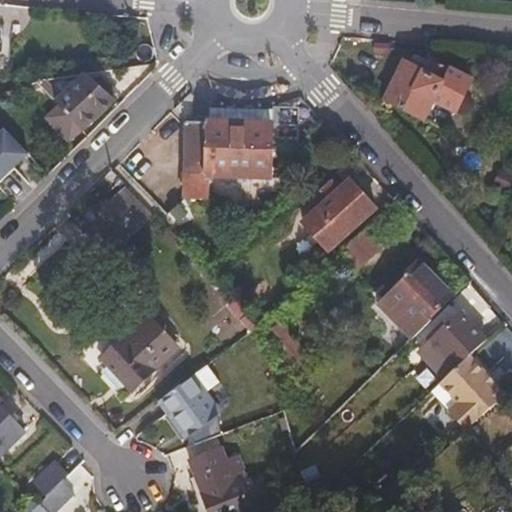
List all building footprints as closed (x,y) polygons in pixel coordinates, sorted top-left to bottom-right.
[(0,23),(0,74),(14,76),(20,25),(0,23)] [(405,63),(385,102),(434,127),(438,127),(457,90),(420,71),(405,63)] [(420,71),(457,90),(438,127),(445,130),(470,82),(448,69),(432,68),(424,64),(420,71)] [(92,77),(62,105),(84,129),(114,100),(107,91),(112,85),(102,75),(97,80),(92,77)] [(272,176),(274,109),(239,108),(211,106),(210,120),(189,120),(188,168),(187,196),(210,197),(211,184),(246,185),(246,176),(272,176)] [(0,182),(28,154),(0,126),(0,182)] [(333,196),(306,220),(332,249),(379,209),(353,179),(342,188),(336,181),(327,189),(333,196)] [(101,211),(123,236),(152,209),(129,185),(101,211)] [(362,232),(351,242),(363,256),(375,246),(362,232)] [(223,257),(229,264),(243,252),(236,245),(223,257)] [(376,298),(408,333),(454,292),(422,257),(376,298)] [(417,352),(443,380),(471,355),(490,338),(464,310),(417,352)] [(109,354),(137,387),(183,345),(156,316),(132,337),(130,336),(109,354)] [(246,323),(250,327),(256,322),(253,318),(246,323)] [(270,331),(295,367),(306,359),(281,323),(270,331)] [(433,390),(467,428),(505,394),(471,355),(443,380),(433,390)] [(161,399),(170,410),(174,407),(192,431),(211,418),(219,412),(221,411),(194,374),(161,399)] [(0,398),(0,454),(2,456),(30,428),(0,398)] [(211,418),(214,422),(222,416),(219,412),(211,418)] [(191,462),(212,511),(241,511),(254,506),(243,480),(237,482),(224,448),(191,462)] [(59,462),(38,481),(50,495),(66,479),(71,475),(59,462)] [(50,495),(32,511),(56,511),(77,492),(66,479),(50,495)]
